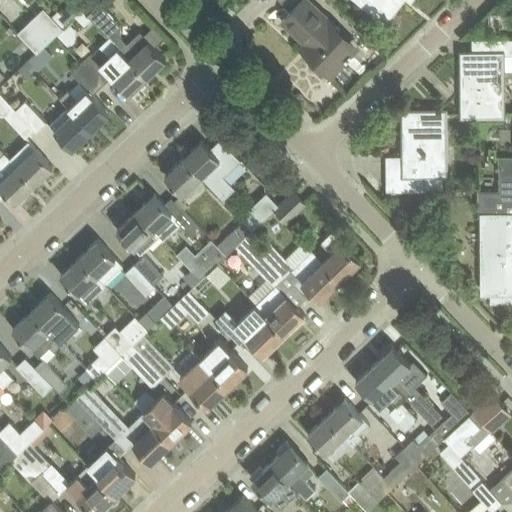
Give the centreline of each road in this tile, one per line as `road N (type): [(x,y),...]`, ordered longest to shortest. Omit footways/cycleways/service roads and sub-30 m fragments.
road 1 (residential): [(158,511),(415,265)]
road 2 (residential): [(0,275),(222,62)]
road 3 (residential): [(311,156),(475,0)]
road 4 (unclassified): [(415,265),(311,156)]
road 5 (unclassified): [(511,366),(415,265)]
road 6 (unclassified): [(311,156),(222,62)]
